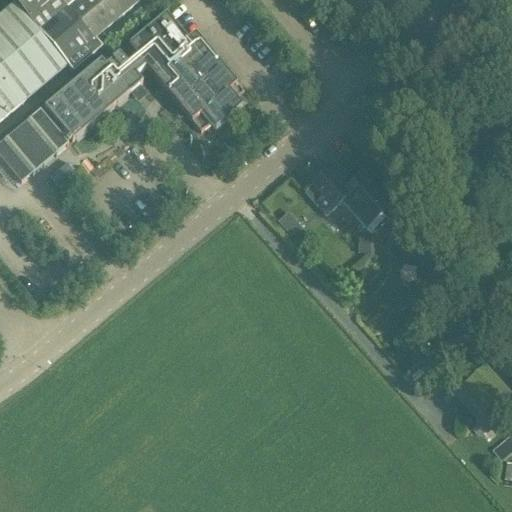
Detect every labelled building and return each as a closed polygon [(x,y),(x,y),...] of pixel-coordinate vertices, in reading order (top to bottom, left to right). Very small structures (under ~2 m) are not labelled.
[(67,11),(80,0),(10,0),(40,34),(67,11)] [(80,0),(67,11),(40,34),(73,74),(102,50),(95,41),(144,0),(80,0)] [(0,124),(19,108),(64,71),(36,37),(38,36),(14,8),(0,19),(0,124)] [(187,44),(165,18),(113,62),(108,57),(0,147),(0,163),(20,188),(68,148),(56,134),(60,131),(72,145),(130,96),(134,101),(143,93),(139,88),(142,86),(136,78),(145,70),(201,136),(211,127),(215,132),(229,120),(229,121),(242,110),(229,94),(236,87),(195,38),(187,44)] [(321,181),(306,195),(315,206),(327,219),(343,205),(358,192),(354,187),(336,168),(321,181)] [(358,192),(343,205),(351,214),(366,231),(383,217),(380,213),(390,206),(364,178),(354,187),(358,192)] [(425,238),(408,217),(398,226),(415,247),(425,238)] [(301,232),(290,241),(298,250),(308,240),(301,232)] [(374,259),(375,238),(371,238),(371,241),(359,241),(358,258),(374,259)] [(431,241),(412,257),(428,277),(447,260),(431,241)] [(466,307),(458,298),(463,293),(459,289),(446,300),(450,305),(446,309),(473,340),(477,336),(482,341),(489,335),(484,329),(488,326),(469,304),(466,307)] [(409,379),(419,391),(423,387),(429,393),(439,385),(434,378),(436,376),(426,364),(409,379)] [(487,370),(461,393),(494,430),(511,413),(511,395),(487,368),(486,369),(487,370)]
